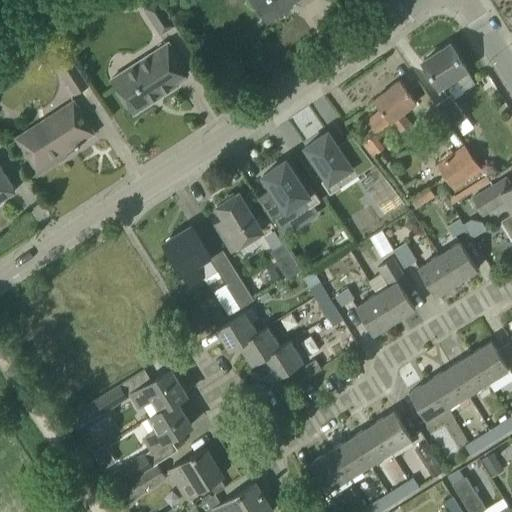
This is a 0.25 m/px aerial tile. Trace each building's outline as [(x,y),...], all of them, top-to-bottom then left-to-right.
[(154,0),(143,7),(160,33),(174,24),(158,0),(154,0)] [(253,0),(256,4),(267,20),(285,8),(283,6),(292,0),(253,0)] [(177,56),(168,42),(111,78),(123,96),(134,113),(178,85),(175,81),(188,72),(177,56)] [(455,77),(463,90),(474,83),(466,69),(450,44),(423,61),(439,87),(455,77)] [(69,57),(66,53),(56,59),(59,64),(57,65),(76,93),(89,85),(70,57),(69,57)] [(416,101),(399,79),(373,99),(381,109),(366,120),(377,133),(393,122),(400,131),(411,123),(402,112),(416,101)] [(437,104),(452,126),(465,117),(451,95),(437,104)] [(95,133),(84,116),(74,100),(15,137),(28,157),(39,174),(56,163),(52,156),(62,150),(64,153),(75,145),(77,147),(80,145),(79,143),(95,133)] [(291,120),(279,127),(289,142),(300,135),(291,120)] [(329,129),(302,146),(324,178),(321,180),(330,194),(373,164),(353,136),(339,145),(329,129)] [(455,189),(482,170),(464,144),(437,164),(455,189)] [(270,189),(258,197),(273,219),(285,211),(286,213),(304,201),(309,208),(321,201),(312,187),(308,190),(286,157),(260,174),(270,189)] [(0,198),(15,189),(0,165),(0,198)] [(505,200),(511,211),(511,183),(511,185),(506,176),(472,198),(482,214),(505,200)] [(434,195),(429,187),(410,199),(415,207),(434,195)] [(262,230),(239,192),(217,206),(224,218),(216,223),(232,249),(262,230)] [(460,218),(447,226),(454,236),(466,228),(460,218)] [(202,275),(196,266),(211,257),(191,225),(164,242),(189,284),(202,275)] [(375,234),(382,247),(390,243),(382,230),(375,234)] [(439,253),(456,281),(477,268),(460,240),(439,253)] [(404,267),(415,260),(417,259),(406,242),(393,250),(404,267)] [(301,269),(284,243),(271,251),(288,277),(301,269)] [(439,253),(419,266),(418,266),(435,294),(456,281),(439,253)] [(377,292),(394,320),(415,307),(405,291),(412,287),(401,270),(393,257),(378,266),(381,272),(369,279),(377,292)] [(214,270),(204,277),(212,288),(222,281),(214,270)] [(316,270),(304,276),(310,288),(315,296),(325,289),(316,270)] [(253,298),(239,275),(226,283),(240,306),(253,298)] [(342,306),(353,299),(355,298),(349,287),(337,294),(336,295),(342,306)] [(338,310),(325,289),(315,296),(327,316),(338,310)] [(373,333),(394,320),(377,292),(356,305),(362,316),(373,333)] [(233,317),(217,328),(230,349),(259,331),(252,320),(259,316),(252,307),(244,312),(244,311),(233,317)] [(327,316),(333,325),(343,319),(338,310),(327,316)] [(252,363),(290,340),(289,339),(279,345),(267,326),(259,331),(230,349),(240,343),(252,363)] [(252,363),(253,363),(263,357),(276,378),(303,361),(290,340),(252,363)] [(487,380),(488,380),(494,391),(511,379),(511,372),(508,367),(492,340),(471,353),(487,380)] [(450,366),(467,393),(487,380),(471,353),(450,366)] [(321,368),(321,367),(315,358),(305,364),(311,374),(321,368)] [(467,393),(450,366),(430,378),(447,405),(467,393)] [(160,410),(176,399),(186,393),(171,368),(131,393),(139,405),(152,397),(160,410)] [(430,378),(409,391),(426,418),(447,405),(430,378)] [(118,384),(95,398),(103,412),(127,397),(118,384)] [(160,410),(149,416),(157,429),(144,437),(151,449),(191,424),(176,399),(160,410)] [(373,423),(390,450),(411,437),(394,410),(373,423)] [(502,421),(507,418),(504,414),(498,418),(500,422),(489,429),(496,440),(508,432),(502,421)] [(511,414),(507,418),(502,421),(508,432),(511,429),(511,414)] [(353,435),(370,463),(390,450),(373,423),(353,435)] [(496,440),(489,429),(477,437),(483,447),(496,440)] [(353,435),(333,448),(349,475),(370,463),(353,435)] [(483,447),(477,437),(464,444),(471,455),(483,447)] [(426,440),(415,447),(433,477),(445,470),(426,440)] [(187,496),(206,485),(223,474),(206,447),(170,469),(187,496)] [(328,488),(349,475),(333,448),(311,461),(328,488)] [(129,481),(152,466),(144,452),(120,467),(128,481),(129,481)] [(157,463),(152,466),(129,481),(138,496),(166,479),(157,463)] [(459,469),(448,476),(470,511),(478,511),(486,507),(466,475),(462,477),(461,474),(462,473),(459,469)] [(413,476),(401,484),(407,494),(420,487),(413,476)] [(238,492),(213,508),(214,511),(267,511),(272,509),(255,482),(238,492)] [(401,484),(388,492),(395,502),(407,494),(401,484)] [(382,510),(395,502),(388,492),(376,499),(382,510)] [(449,511),(453,511),(461,507),(453,495),(443,501),(449,511)] [(511,511),(511,510),(510,507),(503,497),(483,510),(483,511),(511,511)] [(379,511),(382,510),(376,499),(363,507),(366,511),(379,511)]
